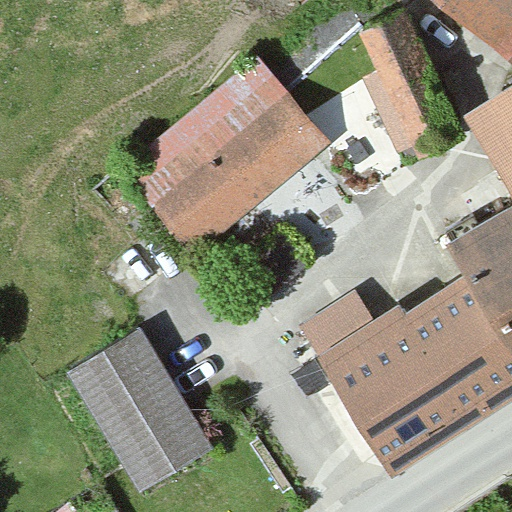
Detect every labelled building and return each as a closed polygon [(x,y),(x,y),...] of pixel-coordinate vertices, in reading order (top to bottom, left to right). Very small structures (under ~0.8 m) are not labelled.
[(511,0),(425,0),(511,72),(511,0)] [(397,9),(349,32),(412,161),(459,138),(397,9)] [(190,256),(329,142),(258,57),(119,171),(190,256)] [(466,260),(511,331),(511,74),(464,104),(511,180),(511,188),(448,229),(466,260)] [(511,384),(511,331),(466,260),(404,299),(398,291),(367,311),(354,290),(303,322),(391,460),(511,384)] [(98,294),(104,298),(112,299),(119,297),(124,293),(128,286),(129,279),(128,272),(123,266),(117,262),(110,261),(103,263),(97,267),(93,274),(92,281),(94,288),(98,294)] [(138,324),(61,369),(135,493),(212,447),(138,324)]
